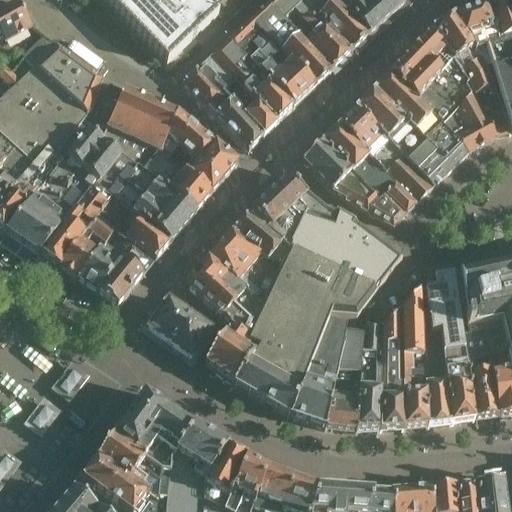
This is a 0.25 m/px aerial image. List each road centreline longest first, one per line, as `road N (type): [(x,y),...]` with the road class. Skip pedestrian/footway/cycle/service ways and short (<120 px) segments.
road 1 (residential): [(167,89),(101,62),(34,0)]
road 2 (residential): [(398,248),(472,169),(511,150)]
road 3 (residential): [(167,89),(259,0)]
road 4 (residential): [(398,248),(445,267),(511,251)]
